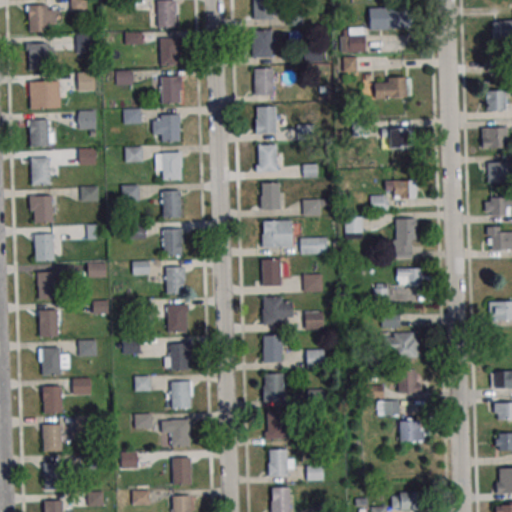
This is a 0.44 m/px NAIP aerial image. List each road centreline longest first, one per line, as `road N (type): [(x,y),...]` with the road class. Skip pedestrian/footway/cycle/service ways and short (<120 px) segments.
road 1 (residential): [(230,511),(212,0)]
road 2 (residential): [(459,511),(443,0)]
road 3 (residential): [(3,511),(0,338)]
